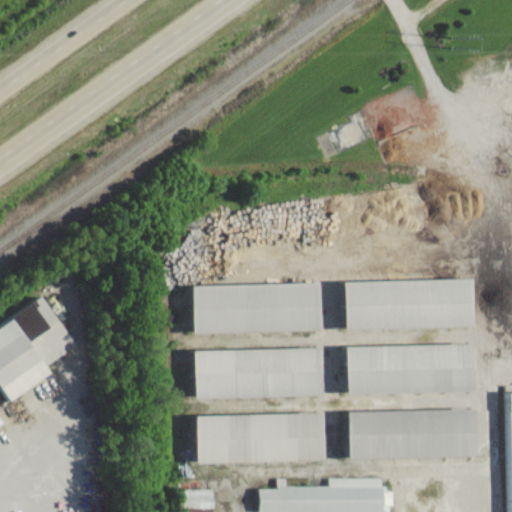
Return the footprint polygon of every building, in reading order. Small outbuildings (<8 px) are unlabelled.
[(458,280),(331,283),(332,331),(459,328),(458,280)] [(179,336),(306,332),(305,284),(178,287),(179,336)] [(79,345),(47,298),(0,329),(0,428),(5,425),(0,417),(0,409),(56,372),(50,364),(79,345)] [(459,345),(333,348),(334,396),(460,394),(459,345)] [(308,398),(307,349),(179,352),(180,400),(308,398)] [(496,394),(500,511),(511,511),(511,386),(510,387),(510,393),(496,394)] [(335,461),(462,459),(461,411),(334,413),(335,461)] [(182,465),(309,462),(308,415),(181,418),(182,465)] [(173,511),(207,511),(208,491),(174,490),(173,511)]
